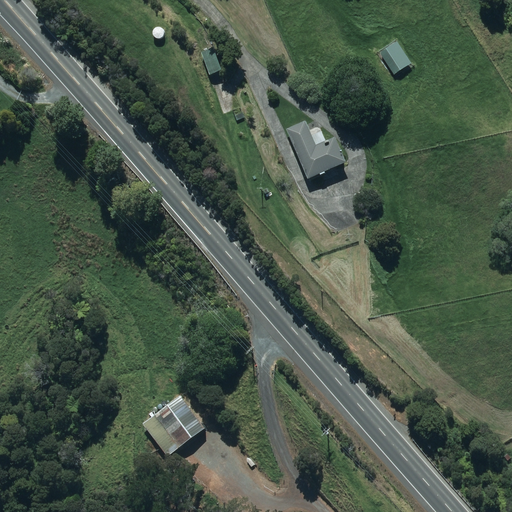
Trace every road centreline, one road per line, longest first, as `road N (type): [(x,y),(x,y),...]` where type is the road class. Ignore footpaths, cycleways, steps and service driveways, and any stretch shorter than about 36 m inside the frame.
road 1 (primary): [(5,0),(462,511)]
road 2 (unknown): [(258,52),(336,112),(354,144),(353,156),(337,166),(303,173),(261,109)]
road 3 (unknown): [(274,301),(255,357),(270,420),(286,457),(335,511)]
